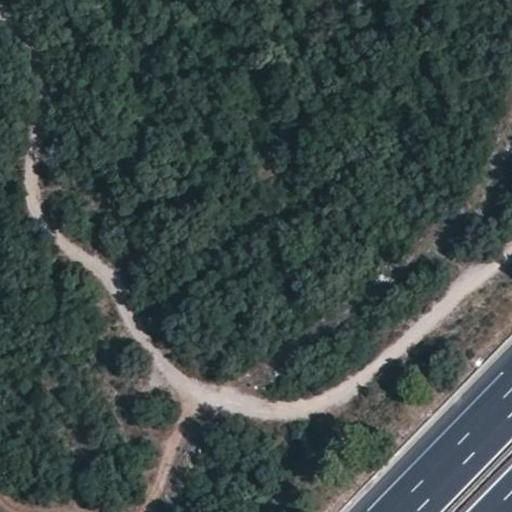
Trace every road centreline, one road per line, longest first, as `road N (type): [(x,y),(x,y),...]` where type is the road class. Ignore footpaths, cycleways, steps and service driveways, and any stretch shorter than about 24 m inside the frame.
road 1 (track): [(1,0),(35,56),(43,103),(29,167),(41,226),(105,272),(157,359),(200,392),(141,511)]
road 2 (unclassified): [(511,245),(345,393),(274,412),(200,392)]
road 3 (motorway): [(511,401),(404,511)]
